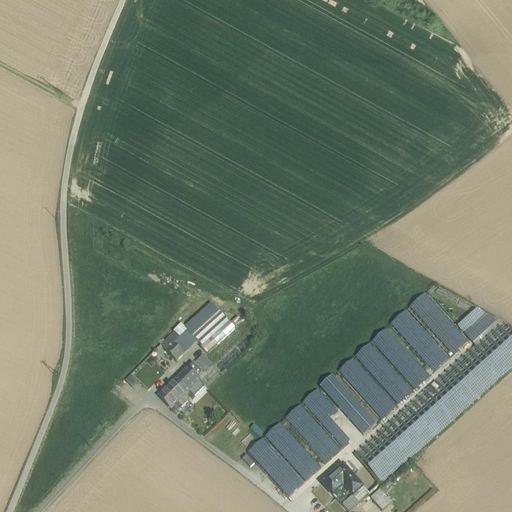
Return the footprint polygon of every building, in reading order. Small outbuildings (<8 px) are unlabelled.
[(469,342),(426,295),(390,327),(433,374),(469,342)] [(479,311),(460,328),(465,335),(487,315),(479,311)] [(487,315),(465,335),(471,341),(495,319),(487,315)] [(495,319),(471,341),(476,346),(502,323),(495,319)] [(212,322),(194,338),(197,342),(203,347),(202,348),(208,355),(226,338),(212,322)] [(476,346),(352,458),(361,469),(379,488),(511,367),(511,329),(502,323),(476,346)] [(388,329),(337,375),(380,422),(431,376),(388,329)] [(175,333),(162,346),(177,361),(184,354),(174,344),(180,338),(175,333)] [(197,342),(194,338),(191,335),(184,342),(190,348),(197,342)] [(180,338),(174,344),(184,354),(190,348),(184,342),(180,338)] [(220,374),(203,356),(194,364),(205,375),(200,381),(206,387),(220,374)] [(194,364),(160,398),(171,409),(200,381),(205,375),(194,364)] [(363,410),(334,378),(321,389),(350,421),(363,410)] [(362,438),(319,391),(285,422),(328,469),(362,438)] [(376,425),(363,410),(350,421),(364,437),(376,425)] [(325,472),(282,424),(248,455),(290,503),(325,472)] [(255,465),(247,456),(242,460),(250,469),(255,465)] [(361,469),(352,458),(345,464),(355,475),(361,469)] [(343,466),(322,484),(333,496),(344,487),(351,495),(361,486),(354,478),(343,466)] [(323,501),(329,495),(320,485),(314,491),(323,501)] [(361,486),(351,495),(353,497),(343,507),(347,511),(351,511),(370,496),(361,486)] [(380,491),(371,500),(380,510),(383,507),(386,510),(392,504),(380,491)]
